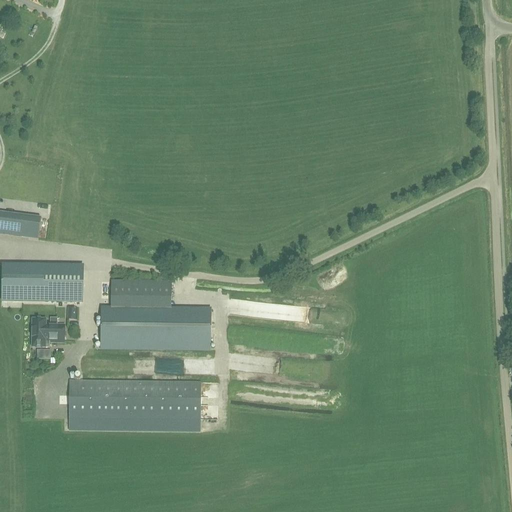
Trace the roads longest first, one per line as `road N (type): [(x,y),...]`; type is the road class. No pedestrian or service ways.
road 1 (track): [(0,245),(272,281),(499,175)]
road 2 (track): [(511,451),(490,30)]
